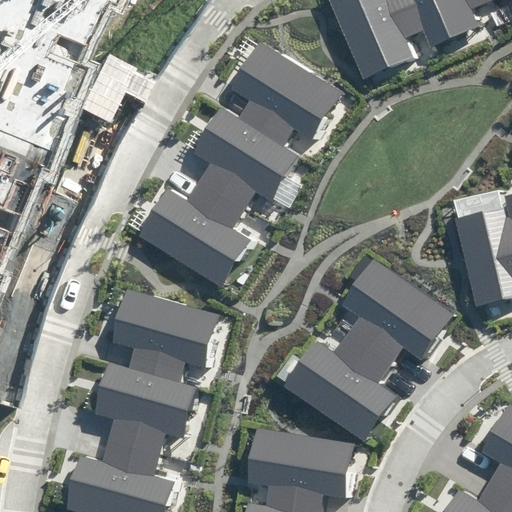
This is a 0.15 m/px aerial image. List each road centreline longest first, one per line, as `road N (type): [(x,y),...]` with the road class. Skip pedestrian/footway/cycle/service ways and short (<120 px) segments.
road 1 (residential): [(228,0),(87,232),(42,362),(8,511)]
road 2 (residential): [(392,511),(413,457),(447,410),(511,352)]
